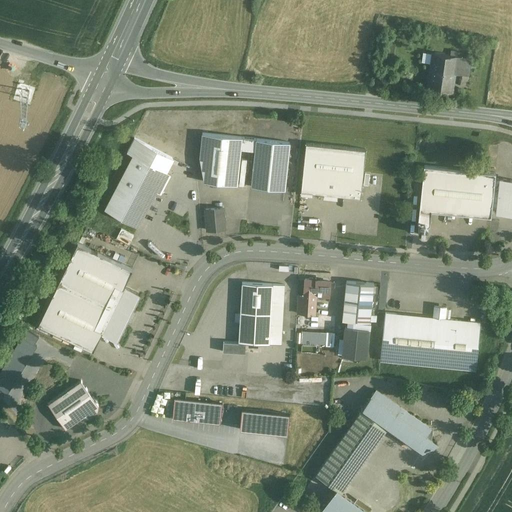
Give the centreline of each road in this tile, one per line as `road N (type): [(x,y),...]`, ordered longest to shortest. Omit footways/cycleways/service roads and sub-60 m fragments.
road 1 (residential): [(3,511),(30,476),(128,423),(196,284),(223,257),(264,252),(473,269),(511,262)]
road 2 (tertiary): [(108,72),(176,86),(511,119)]
road 3 (primary): [(0,278),(108,72)]
road 4 (residential): [(511,362),(432,511)]
